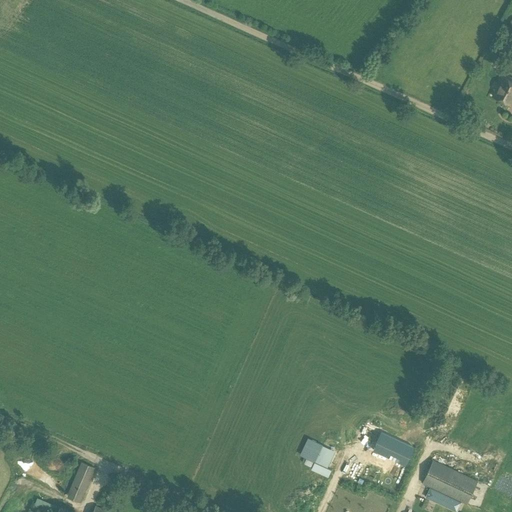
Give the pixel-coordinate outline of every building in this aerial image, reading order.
[(495,91),(492,96),(510,105),(511,100),(511,80),(503,76),(499,84),(496,85),(494,88),(495,91)] [(360,426),(335,414),(329,427),(339,431),(337,435),(348,440),(349,436),(354,438),(360,426)] [(404,444),(396,462),(409,467),(417,450),(404,444)] [(434,460),(423,483),(467,504),(478,481),(434,460)] [(82,463),(67,496),(80,502),(95,468),(82,463)] [(375,476),(362,511),(357,509),(355,511),(392,511),(403,486),(375,476)] [(340,511),(350,486),(332,479),(319,511),(340,511)] [(105,488),(100,500),(111,505),(117,493),(105,488)] [(453,511),(458,503),(427,489),(423,497),(453,511)]
